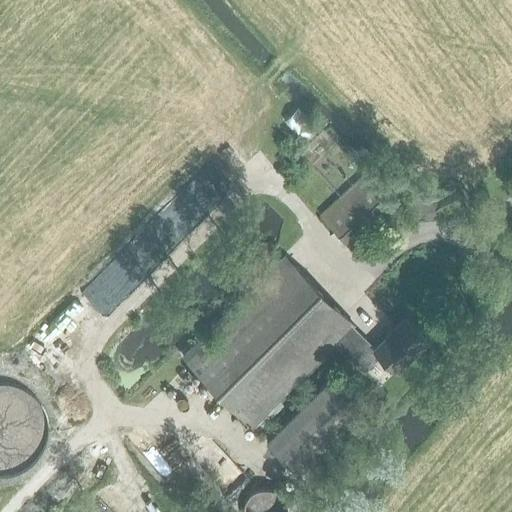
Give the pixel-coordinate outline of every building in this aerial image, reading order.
[(294,109),(286,122),(307,135),(315,122),(294,109)] [(397,206),(366,172),(319,215),(350,249),(397,206)] [(183,358),(188,363),(252,427),(335,344),(363,372),(379,356),(396,373),(427,342),(404,319),(374,349),(352,327),(353,326),(284,256),(183,358)] [(78,300),(60,318),(84,342),(102,324),(78,300)] [(376,416),(332,373),(266,440),(310,483),(376,416)] [(206,472),(234,489),(247,469),(218,452),(206,472)] [(245,509),(245,511),(244,511),(287,511),(287,509),(287,507),(286,504),(286,502),(284,500),(283,497),(281,495),(279,494),(277,492),(275,491),(273,490),(270,489),(268,489),(265,489),(262,489),(260,490),(257,491),(255,492),(253,493),(251,495),(249,497),(248,499),(247,501),(246,504),(245,506),(245,509)] [(109,511),(96,498),(82,511),(109,511)]
